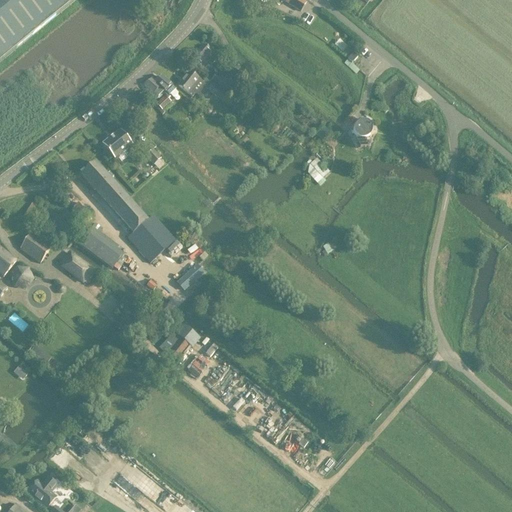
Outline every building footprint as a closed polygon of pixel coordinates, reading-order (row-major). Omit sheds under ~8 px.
[(0,0),(0,63),(76,0),(0,0)] [(279,0),(301,12),(303,8),(306,3),(300,0),(279,0)] [(209,68),(218,58),(203,45),(191,59),(204,71),(208,66),(209,68)] [(349,67),(352,64),(358,58),(354,54),(344,63),(349,67)] [(192,98),(195,94),(198,97),(205,88),(224,104),(228,99),(205,80),(203,83),(190,73),(178,87),(192,98)] [(229,98),(236,90),(226,81),(225,82),(217,74),(211,80),(220,88),(219,89),(229,98)] [(151,80),(165,94),(169,98),(176,92),(160,78),(156,81),(154,78),(151,80)] [(159,100),(165,94),(151,80),(144,87),(153,96),(157,100),(159,100)] [(162,111),(171,103),(165,97),(156,105),(162,111)] [(383,112),(387,109),(379,99),(373,105),(378,111),(383,112)] [(356,138),(357,139),(356,140),(360,149),(369,149),(366,141),(367,141),(368,140),(369,139),(370,139),(371,138),(372,137),(373,136),(373,135),(373,134),(374,132),(374,131),(374,130),(373,129),(373,128),(373,127),(372,125),(371,124),(370,123),(369,122),(368,122),(366,121),(365,121),(364,121),(363,121),(362,121),(360,121),(359,122),(358,122),(357,123),(356,123),(355,124),(355,125),(354,126),(354,127),(353,129),(353,130),(353,131),(353,132),(353,133),(354,134),(354,136),(355,137),(355,138),(356,138)] [(133,147),(129,142),(120,132),(103,146),(116,161),(133,147)] [(153,150),(146,157),(153,166),(154,165),(161,159),(154,151),(153,150)] [(309,166),(308,174),(319,187),(325,182),(323,179),(329,173),(317,159),(309,166)] [(82,177),(134,235),(129,240),(151,265),(176,242),(154,217),(149,222),(97,163),(82,177)] [(79,214),(80,214),(84,210),(78,203),(73,208),(79,214)] [(32,205),(23,218),(31,224),(40,210),(32,205)] [(91,231),(80,245),(88,252),(99,237),(91,231)] [(20,250),(41,265),(51,250),(30,236),(20,250)] [(0,276),(3,279),(16,263),(0,250),(0,276)] [(117,250),(106,265),(112,270),(123,255),(117,250)] [(60,268),(83,285),(85,284),(87,286),(96,273),(95,272),(96,271),(70,253),(70,254),(68,253),(59,265),(62,266),(60,268)] [(197,266),(176,284),(184,293),(205,275),(197,266)] [(9,277),(13,289),(26,290),(34,280),(29,268),(17,267),(9,277)] [(183,325),(163,349),(169,354),(183,366),(196,352),(193,349),(200,340),(183,325)] [(35,347),(29,355),(38,361),(45,367),(51,360),(44,354),(35,347)] [(27,493),(47,510),(57,498),(50,493),(57,486),(47,478),(41,485),(37,482),(27,493)]
